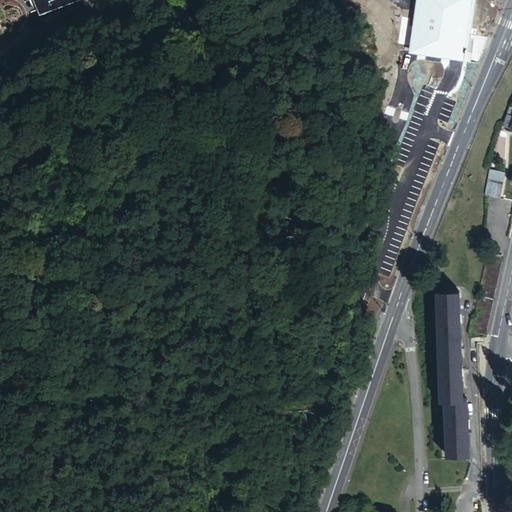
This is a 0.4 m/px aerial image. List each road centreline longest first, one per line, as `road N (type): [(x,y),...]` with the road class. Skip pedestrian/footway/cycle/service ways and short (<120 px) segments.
road 1 (secondary): [(400,297),(511,18)]
road 2 (secondary): [(326,511),(400,297)]
road 3 (residential): [(420,511),(413,348),(400,297)]
road 4 (tertiary): [(495,355),(493,511)]
